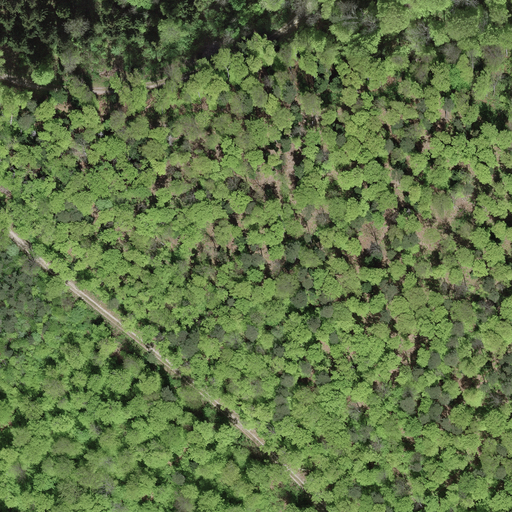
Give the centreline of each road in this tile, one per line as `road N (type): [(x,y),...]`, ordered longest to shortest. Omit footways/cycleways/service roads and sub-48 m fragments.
road 1 (track): [(0,222),(199,385),(329,511)]
road 2 (track): [(315,0),(255,48),(172,80),(68,89),(0,75)]
